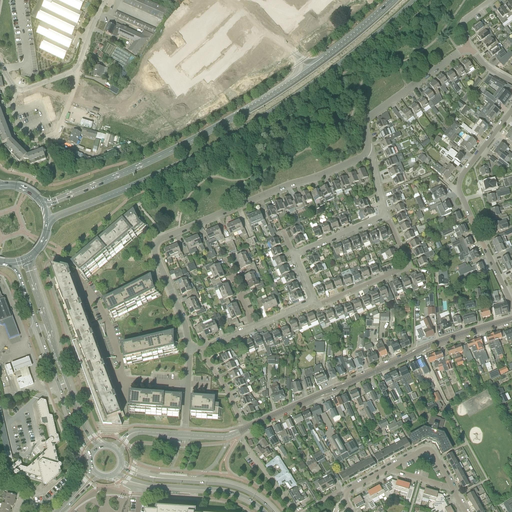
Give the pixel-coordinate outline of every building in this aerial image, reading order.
[(39,0),(31,17),(36,20),(51,27),(45,38),(40,50),(63,61),(75,37),(72,36),(83,13),(80,12),(85,0),(39,0)] [(169,10),(146,0),(124,0),(123,3),(161,20),(162,19),(164,20),(169,10)] [(269,0),(267,0),(261,6),(277,24),(279,23),(288,34),(296,27),(295,25),(303,18),(292,7),(289,9),(280,0),(272,0),(271,1),(269,0)] [(314,0),(309,5),(317,14),(331,0),(314,0)] [(502,7),(509,17),(511,15),(511,4),(510,1),(509,2),(509,0),(504,4),(505,5),(508,10),(505,11),(502,7)] [(195,19),(180,32),(186,38),(185,40),(190,45),(204,33),(205,35),(231,13),(226,7),(223,10),(217,3),(196,21),(195,19)] [(502,7),(501,7),(499,8),(499,9),(497,11),(500,15),(497,17),(497,16),(497,17),(503,25),(507,21),(506,20),(509,17),(502,7)] [(156,29),(120,13),(116,12),(114,17),(153,34),(156,29)] [(479,23),(482,21),(472,28),(472,29),(471,29),(473,31),(475,34),(480,31),(481,33),(477,36),(488,28),(489,27),(487,25),(486,25),(485,24),(481,26),(479,23)] [(141,35),(121,26),(116,24),(115,27),(108,24),(104,32),(111,35),(113,31),(118,34),(118,35),(134,42),(127,50),(135,56),(149,39),(153,35),(143,31),(141,35)] [(487,34),(485,31),(488,28),(477,36),(478,37),(476,38),(480,42),(481,41),(481,42),(485,38),(487,41),(483,44),(493,37),(490,32),(487,34)] [(491,39),(493,37),(483,44),(483,45),(484,47),(485,47),(487,49),(491,46),(493,49),(488,52),(489,52),(499,44),(495,40),(493,42),(491,39)] [(489,52),(488,53),(491,58),(492,57),(495,56),(496,58),(498,62),(500,60),(501,60),(501,61),(506,55),(501,48),(502,47),(500,44),(499,44),(489,52)] [(118,47),(111,58),(112,59),(114,60),(119,63),(117,66),(123,69),(117,78),(122,81),(126,74),(127,75),(137,59),(118,47)] [(235,47),(202,76),(207,82),(211,78),(213,80),(242,55),(235,47)] [(162,50),(149,61),(160,73),(159,75),(177,96),(183,92),(184,93),(188,89),(184,85),(187,83),(173,66),(174,65),(162,50)] [(501,61),(498,63),(503,67),(511,57),(511,53),(509,51),(506,55),(501,61)] [(474,70),(473,68),(467,59),(461,63),(462,65),(460,67),(459,65),(466,75),(468,73),(469,74),(474,70)] [(96,66),(94,76),(98,78),(101,78),(102,74),(103,75),(104,68),(101,67),(102,64),(97,63),(96,66)] [(466,75),(459,65),(453,69),(456,73),(454,75),(451,71),(458,81),(461,79),(460,78),(465,74),(466,75)] [(442,74),(448,83),(456,94),(459,91),(455,86),(459,83),(458,81),(451,71),(446,75),(449,79),(446,80),(442,75),(442,74)] [(434,80),(440,89),(444,94),(447,92),(444,88),(445,88),(444,85),(448,83),(442,74),(436,78),(439,82),(437,84),(434,80)] [(488,76),(483,83),(488,87),(490,84),(490,83),(499,88),(501,90),(502,90),(504,85),(493,79),(493,78),(488,76)] [(475,88),(481,81),(478,78),(473,85),(475,88)] [(428,89),(434,97),(439,103),(442,101),(439,94),(440,93),(438,91),(440,89),(434,80),(428,84),(429,84),(431,88),(429,90),(428,89)] [(113,85),(109,91),(117,95),(120,89),(113,85)] [(423,97),(422,98),(428,106),(429,107),(432,105),(434,107),(439,104),(439,103),(434,97),(428,89),(423,93),(428,100),(426,101),(423,97)] [(502,91),(499,95),(501,97),(507,101),(508,102),(510,99),(509,98),(510,96),(511,97),(511,96),(505,92),(503,90),(502,91)] [(484,96),(487,98),(491,102),(494,99),(494,98),(492,97),(487,93),(484,96)] [(499,95),(495,100),(503,106),(504,106),(503,106),(505,104),(506,105),(508,102),(507,101),(501,97),(499,95)] [(423,110),(428,106),(422,98),(417,101),(420,105),(418,107),(415,103),(414,103),(421,112),(422,114),(423,114),(422,113),(424,111),(423,110)] [(484,108),(495,117),(499,112),(497,110),(498,108),(494,105),(494,104),(491,102),(487,98),(484,101),(487,103),(491,106),(487,110),(484,108)] [(407,109),(415,121),(415,120),(414,119),(416,117),(416,115),(421,112),(414,103),(409,107),(412,111),(410,113),(407,109)] [(465,106),(459,114),(463,117),(467,111),(469,112),(470,110),(465,106)] [(480,113),(478,116),(482,119),(485,116),(492,122),(492,121),(495,117),(484,108),(481,112),(484,114),(483,115),(480,113)] [(410,124),(415,121),(407,109),(401,113),(404,117),(402,118),(403,120),(407,125),(409,128),(410,127),(411,126),(410,124)] [(390,120),(390,119),(387,113),(378,119),(379,123),(376,124),(379,130),(383,128),(392,125),(392,124),(388,126),(387,123),(390,120)] [(476,114),(474,113),(472,115),(475,117),(481,122),(482,119),(478,116),(476,114)] [(8,121),(5,122),(4,120),(0,121),(0,132),(8,130),(7,127),(10,126),(8,121)] [(487,127),(480,122),(478,120),(475,126),(483,132),(484,133),(487,130),(486,129),(487,127)] [(449,128),(448,129),(454,134),(458,129),(460,126),(454,121),(453,123),(449,128)] [(463,124),(461,127),(462,128),(466,131),(471,135),(476,139),(478,135),(480,137),(480,136),(483,132),(475,126),(472,131),(463,124)] [(380,133),(382,139),(393,134),(395,134),(392,128),(393,127),(392,125),(383,128),(384,131),(380,133)] [(96,139),(97,133),(83,129),(81,134),(73,130),(69,142),(77,145),(81,135),(85,136),(85,137),(95,139),(96,139)] [(446,131),(443,135),(450,140),(454,134),(448,129),(446,131)] [(12,131),(9,133),(8,130),(0,132),(0,138),(2,144),(7,142),(12,140),(11,137),(14,136),(12,131)] [(388,140),(384,142),(380,143),(383,149),(392,145),(390,142),(394,140),(401,137),(399,132),(395,134),(393,134),(382,139),(387,137),(388,140)] [(474,141),(476,139),(471,135),(469,137),(468,136),(464,141),(463,141),(472,148),(472,147),(472,148),(473,147),(475,146),(475,145),(474,144),(475,143),(476,142),(474,141)] [(17,146),(20,143),(16,140),(14,142),(12,140),(7,142),(8,144),(4,147),(12,155),(19,148),(17,146)] [(472,149),(472,148),(463,141),(460,146),(460,145),(460,146),(468,152),(470,150),(471,150),(472,149)] [(504,145),(504,146),(501,144),(498,149),(497,148),(497,149),(506,155),(508,153),(506,151),(507,148),(505,146),(504,145)] [(395,148),(394,145),(387,148),(388,150),(384,152),(386,158),(389,157),(397,154),(398,153),(396,148),(395,148)] [(25,153),(27,151),(24,147),(21,150),(19,148),(12,155),(20,163),(23,159),(26,160),(27,155),(25,153)] [(42,150),(39,151),(38,148),(33,149),(35,152),(32,153),(36,163),(46,159),(44,155),(46,152),(42,150)] [(443,150),(440,153),(443,156),(450,162),(451,162),(454,159),(459,163),(464,157),(458,153),(457,154),(451,149),(448,154),(443,150)] [(506,156),(506,155),(497,149),(496,151),(495,150),(493,153),(494,153),(494,154),(496,156),(499,158),(499,159),(497,158),(498,159),(496,161),(498,162),(503,166),(506,169),(509,165),(505,162),(509,158),(506,156)] [(30,165),(36,163),(32,153),(27,155),(26,160),(29,160),(30,165)] [(430,161),(431,159),(423,153),(417,160),(422,164),(427,159),(430,161)] [(390,160),(384,162),(387,169),(398,164),(400,163),(398,157),(399,157),(397,154),(389,157),(390,160)] [(398,164),(387,169),(391,167),(393,169),(388,171),(391,178),(395,176),(402,173),(400,173),(398,168),(399,167),(398,164)] [(480,170),(479,171),(480,173),(481,173),(482,177),(485,176),(489,176),(488,169),(490,169),(490,168),(489,164),(483,165),(484,168),(480,169),(480,170)] [(450,175),(455,169),(449,165),(447,167),(444,165),(442,168),(439,166),(439,167),(450,175)] [(450,175),(439,167),(436,171),(437,173),(441,175),(440,176),(446,180),(448,178),(449,179),(450,178),(451,177),(451,176),(450,175)] [(362,180),(368,177),(364,169),(358,171),(358,172),(360,176),(357,177),(355,173),(360,185),(363,184),(362,180)] [(360,185),(355,173),(349,175),(349,176),(349,175),(351,180),(348,181),(346,176),(351,187),(355,185),(355,183),(358,182),(360,185)] [(403,176),(402,173),(395,176),(396,178),(392,180),(394,186),(404,182),(401,177),(403,176)] [(350,187),(351,187),(346,176),(340,179),(342,183),(339,185),(338,181),(337,181),(343,193),(342,191),(344,190),(345,192),(351,189),(350,187)] [(511,176),(502,180),(505,188),(511,186),(511,176)] [(336,195),(343,193),(337,181),(331,184),(332,184),(333,188),(331,189),(330,188),(330,189),(333,195),(336,194),(336,195)] [(495,185),(494,181),(483,183),(483,184),(484,184),(485,190),(485,191),(492,189),(491,186),(495,185)] [(326,186),(320,189),(322,193),(325,201),(325,202),(334,198),(333,195),(330,189),(331,189),(328,191),(326,186)] [(401,191),(400,188),(392,191),(395,197),(390,199),(393,205),(397,203),(401,201),(400,197),(401,197),(400,192),(401,191)] [(487,202),(487,203),(487,204),(488,204),(489,204),(491,204),(494,203),(496,203),(500,202),(499,198),(510,195),(508,188),(507,188),(500,190),(496,191),(495,191),(495,192),(496,194),(494,195),(487,197),(488,201),(487,201),(487,202)] [(317,190),(311,193),(315,201),(318,200),(319,202),(322,200),(323,202),(325,201),(322,193),(319,194),(317,190)] [(432,195),(435,201),(446,197),(442,190),(432,195)] [(312,199),(310,196),(308,191),(302,194),(304,198),(301,199),(299,195),(304,208),(304,207),(307,206),(306,202),(312,199)] [(296,211),(304,208),(299,195),(293,197),(293,198),(295,202),(292,203),(289,197),(294,208),(295,210),(296,211)] [(281,201),(280,201),(285,211),(288,210),(289,211),(294,208),(289,197),(283,200),(285,204),(283,205),(281,201)] [(414,200),(419,212),(420,212),(425,210),(419,197),(414,200)] [(356,201),(353,202),(355,206),(358,206),(360,210),(364,208),(369,206),(366,200),(362,202),(361,199),(356,201)] [(285,211),(280,201),(274,203),(274,204),(275,203),(276,208),(274,209),(273,206),(272,206),(276,215),(281,213),(281,211),(284,210),(285,211)] [(403,204),(404,204),(403,201),(401,201),(397,203),(398,206),(394,208),(397,214),(399,213),(405,210),(403,204)] [(450,206),(448,202),(444,204),(437,207),(437,208),(437,207),(439,211),(443,209),(444,212),(442,214),(443,216),(441,217),(443,217),(451,213),(450,210),(451,210),(451,209),(452,208),(451,206),(450,206)] [(271,217),(276,215),(272,206),(266,209),(267,209),(268,213),(266,215),(265,214),(269,222),(272,221),(271,217)] [(360,214),(358,214),(361,220),(364,218),(364,219),(373,215),(374,214),(372,209),(370,210),(370,209),(366,211),(364,208),(360,210),(359,211),(360,214)] [(498,212),(502,211),(501,208),(498,209),(497,208),(491,210),(493,218),(499,216),(500,216),(498,212)] [(405,214),(406,213),(405,210),(399,213),(400,216),(396,218),(398,224),(403,222),(409,219),(407,220),(405,214)] [(135,216),(134,214),(132,212),(128,216),(72,263),(74,266),(82,274),(80,276),(85,281),(86,280),(88,282),(89,281),(87,279),(148,227),(141,219),(142,217),(138,220),(134,217),(135,216)] [(262,216),(261,216),(259,212),(253,215),(257,224),(261,223),(264,227),(267,226),(262,216)] [(344,215),(338,218),(342,227),(348,224),(346,220),(349,219),(348,215),(347,214),(347,212),(343,214),(344,215)] [(455,224),(462,220),(459,213),(451,216),(452,217),(447,218),(449,222),(453,220),(455,224)] [(253,215),(247,217),(249,221),(248,222),(252,232),(255,231),(254,229),(258,227),(257,224),(253,215)] [(342,227),(337,216),(334,218),(335,219),(329,222),(329,220),(328,220),(331,226),(333,231),(339,228),(337,224),(340,222),(342,227)] [(509,221),(508,217),(501,219),(502,222),(494,224),(496,232),(508,229),(506,221),(509,221)] [(409,225),(411,224),(409,219),(403,222),(404,224),(400,226),(402,232),(407,231),(414,227),(411,229),(409,225)] [(328,227),(331,226),(328,220),(325,221),(326,223),(320,225),(324,234),(330,232),(328,227)] [(242,224),(241,225),(239,221),(233,223),(237,233),(238,236),(242,234),(244,236),(246,235),(242,224)] [(233,235),(237,233),(233,223),(227,226),(229,230),(227,231),(232,241),(235,240),(233,235)] [(299,227),(300,226),(299,223),(298,223),(293,225),(295,228),(290,230),(293,236),(303,232),(302,232),(299,227)] [(320,225),(320,224),(317,225),(316,224),(310,226),(312,229),(311,229),(315,238),(321,236),(319,231),(322,230),(324,234),(320,225)] [(461,236),(467,233),(464,226),(454,231),(457,238),(459,237),(460,240),(461,239),(460,236),(461,236)] [(221,231),(219,231),(218,227),(211,230),(216,240),(219,238),(222,242),(225,241),(221,231)] [(389,231),(386,232),(384,227),(378,230),(380,234),(377,236),(375,231),(379,241),(382,240),(382,239),(388,236),(388,237),(391,235),(389,231)] [(412,239),(418,236),(414,227),(407,231),(408,233),(404,235),(406,241),(412,239)] [(208,242),(205,244),(209,252),(212,251),(211,247),(213,246),(213,244),(217,242),(216,240),(211,230),(206,232),(207,237),(206,237),(208,242)] [(379,242),(379,241),(375,231),(369,234),(371,238),(368,239),(369,242),(370,245),(374,244),(373,242),(379,240),(379,242)] [(303,236),(304,235),(303,232),(293,236),(297,234),(298,237),(294,239),(297,245),(305,241),(303,236)] [(369,242),(368,239),(366,233),(359,236),(361,240),(359,241),(357,237),(356,237),(361,247),(364,246),(363,244),(369,242)] [(200,240),(199,240),(197,236),(191,239),(195,248),(199,247),(201,251),(205,250),(200,240)] [(421,239),(420,239),(418,236),(412,239),(414,241),(409,243),(412,249),(416,248),(425,244),(421,246),(419,242),(422,241),(421,239)] [(507,242),(505,237),(504,236),(493,241),(494,244),(494,245),(494,246),(494,247),(495,247),(496,247),(505,243),(507,242)] [(275,240),(273,237),(266,240),(267,243),(269,242),(271,248),(268,249),(268,250),(280,244),(278,238),(275,240)] [(348,241),(352,251),(355,250),(355,249),(361,246),(356,237),(351,239),(352,244),(350,245),(348,241)] [(467,248),(469,248),(473,245),(470,238),(464,241),(463,238),(461,239),(451,244),(453,248),(461,245),(463,250),(467,248)] [(191,239),(185,241),(187,245),(186,246),(188,251),(190,255),(197,252),(195,248),(191,239)] [(352,251),(348,241),(342,243),(344,248),(341,249),(339,244),(339,245),(343,254),(343,255),(346,254),(346,252),(351,250),(352,251)] [(508,246),(507,246),(505,243),(496,247),(496,248),(495,249),(496,250),(497,250),(499,254),(498,254),(499,254),(510,249),(508,246)] [(274,247),(280,244),(268,250),(269,253),(268,253),(270,259),(272,258),(282,254),(279,248),(275,250),(274,247)] [(420,256),(429,253),(425,244),(416,248),(417,250),(413,252),(416,258),(420,256)] [(180,248),(178,249),(177,245),(170,248),(174,257),(178,255),(181,260),(184,259),(180,248)] [(339,255),(343,254),(339,245),(333,247),(335,252),(332,253),(335,260),(340,258),(339,255)] [(171,259),(174,257),(170,248),(165,250),(166,254),(165,255),(169,265),(172,264),(171,259)] [(246,255),(250,253),(247,248),(239,251),(241,255),(236,257),(239,263),(248,259),(246,255)] [(394,249),(389,251),(388,248),(380,252),(381,255),(385,254),(387,259),(396,256),(394,249)] [(433,257),(434,254),(433,251),(429,253),(420,256),(421,259),(417,261),(419,267),(428,263),(426,259),(433,257)] [(460,255),(458,256),(459,258),(461,257),(462,260),(468,258),(470,262),(474,260),(479,258),(479,257),(479,256),(479,255),(478,255),(478,254),(477,254),(476,251),(471,253),(469,254),(468,251),(465,253),(460,255)] [(320,258),(320,257),(318,252),(312,255),(313,258),(308,260),(311,266),(322,262),(321,261),(319,262),(318,259),(320,258)] [(278,256),(282,254),(272,258),(273,262),(274,261),(277,267),(275,267),(286,263),(283,257),(279,259),(278,256)] [(511,258),(511,254),(501,259),(502,262),(502,263),(503,265),(503,266),(504,265),(504,266),(510,263),(511,261),(511,260),(511,259),(511,258)] [(248,259),(239,263),(241,269),(246,267),(248,271),(256,268),(253,262),(250,263),(248,259)] [(380,267),(378,262),(377,261),(374,262),(374,261),(368,264),(371,271),(373,275),(379,273),(377,268),(380,267)] [(321,266),(323,265),(322,262),(311,266),(316,264),(317,267),(312,269),(315,275),(323,271),(321,266)] [(219,265),(214,267),(213,263),(204,266),(206,272),(210,271),(211,275),(221,271),(219,265)] [(286,263),(275,267),(277,271),(279,270),(281,275),(290,272),(287,266),(283,268),(281,265),(286,263)] [(368,272),(371,271),(368,264),(368,265),(365,266),(366,268),(360,270),(359,266),(358,266),(362,275),(364,279),(370,277),(368,272)] [(477,274),(484,271),(481,264),(471,268),(470,266),(460,270),(462,274),(471,271),(472,272),(476,270),(477,274)] [(64,268),(51,265),(50,265),(57,285),(55,285),(76,341),(72,342),(103,425),(112,425),(122,426),(119,419),(124,417),(97,345),(95,346),(94,341),(96,340),(92,330),(90,330),(85,317),(86,316),(82,308),(76,289),(69,272),(68,268),(64,268)] [(359,276),(362,275),(358,266),(352,269),(354,273),(351,274),(353,279),(355,283),(361,280),(359,276)] [(249,275),(245,277),(247,283),(257,279),(255,275),(258,273),(256,268),(248,271),(249,275)] [(172,280),(180,277),(182,276),(179,269),(173,272),(174,274),(170,276),(172,280)] [(219,279),(224,277),(221,271),(211,275),(213,280),(210,281),(213,286),(221,283),(219,279)] [(447,271),(438,271),(438,286),(443,285),(446,285),(446,280),(447,280),(447,271)] [(287,273),(290,272),(281,275),(278,276),(278,277),(281,276),(282,278),(280,279),(283,285),(285,284),(295,280),(293,274),(288,276),(287,273)] [(351,274),(350,272),(345,275),(346,276),(343,278),(341,274),(342,278),(343,280),(346,287),(352,284),(350,280),(353,279),(351,274)] [(187,280),(190,279),(188,273),(182,276),(180,277),(182,281),(177,283),(180,289),(189,285),(187,280)] [(416,274),(415,273),(410,275),(411,276),(410,276),(412,281),(409,282),(408,278),(407,278),(411,287),(412,287),(413,291),(419,289),(417,285),(425,282),(422,274),(417,276),(416,274)] [(343,280),(342,278),(341,274),(338,276),(339,277),(333,280),(332,278),(335,284),(336,289),(343,286),(341,282),(343,280)] [(407,278),(407,277),(406,277),(402,278),(402,279),(402,280),(401,280),(402,282),(399,283),(398,281),(403,292),(406,291),(405,290),(411,287),(407,278)] [(475,278),(472,280),(473,281),(476,299),(481,298),(480,289),(477,289),(476,282),(480,281),(479,277),(475,278)] [(152,282),(151,280),(150,278),(103,301),(105,304),(110,314),(108,315),(111,321),(113,320),(114,322),(115,322),(114,320),(161,296),(156,286),(158,285),(157,285),(153,287),(150,283),(152,282)] [(332,285),(335,284),(332,278),(329,279),(329,281),(324,284),(328,293),(334,290),(332,285)] [(262,282),(259,283),(257,279),(247,283),(250,289),(254,287),(256,291),(264,287),(262,282)] [(291,282),(295,280),(285,284),(286,287),(288,287),(290,293),(289,293),(299,289),(297,283),(292,285),(291,282)] [(398,281),(397,280),(396,280),(393,281),(392,282),(393,283),(392,283),(394,288),(391,289),(395,298),(398,297),(396,292),(402,290),(403,293),(403,292),(398,281)] [(328,293),(324,284),(323,282),(320,283),(319,282),(313,285),(312,286),(313,288),(315,288),(319,296),(325,294),(323,289),(326,288),(328,293)] [(227,285),(223,287),(221,283),(213,286),(211,287),(211,289),(214,289),(215,292),(217,296),(220,294),(230,290),(227,285)] [(194,288),(191,289),(189,285),(180,289),(182,295),(187,293),(188,297),(199,292),(199,291),(196,292),(194,288)] [(389,290),(386,291),(384,286),(379,289),(383,299),(388,297),(389,298),(392,296),(389,290)] [(295,291),(299,289),(289,293),(290,296),(289,297),(291,303),(292,304),(293,304),(294,304),(295,304),(298,303),(297,300),(303,298),(300,292),(296,294),(295,291)] [(382,299),(383,299),(379,289),(378,289),(380,294),(377,295),(375,290),(369,293),(375,305),(379,303),(380,305),(384,303),(382,299)] [(219,300),(219,301),(221,306),(229,302),(228,299),(232,297),(230,290),(220,294),(222,299),(219,300)] [(279,300),(277,295),(276,291),(274,292),(270,294),(271,297),(267,299),(271,308),(277,306),(275,301),(279,300)] [(197,294),(199,293),(199,292),(188,297),(190,300),(185,302),(188,309),(197,304),(195,300),(199,299),(197,294)] [(375,305),(369,293),(372,299),(369,300),(367,295),(361,298),(365,307),(371,305),(372,307),(375,305)] [(10,313),(9,313),(3,297),(1,297),(0,297),(0,326),(1,327),(4,326),(9,339),(19,336),(10,313)] [(260,298),(256,300),(259,308),(263,307),(265,311),(271,308),(267,299),(263,301),(261,298),(260,298)] [(363,310),(366,309),(365,307),(361,298),(363,303),(360,304),(358,299),(352,302),(356,311),(362,309),(363,310)] [(466,310),(477,308),(475,301),(464,303),(466,310)] [(236,304),(231,306),(229,302),(221,306),(223,311),(227,310),(229,314),(238,310),(236,304)] [(356,311),(352,302),(354,307),(351,308),(349,303),(343,306),(347,315),(353,313),(354,314),(357,313),(356,311)] [(504,305),(498,306),(500,316),(509,313),(506,304),(507,304),(506,304),(505,302),(504,302),(504,305)] [(203,307),(199,309),(197,304),(188,309),(191,314),(195,312),(197,316),(205,313),(203,307)] [(345,310),(342,311),(340,305),(334,308),(338,317),(344,315),(345,318),(348,317),(347,315),(343,306),(345,310)] [(430,307),(427,307),(428,316),(435,316),(435,314),(435,308),(434,308),(434,307),(430,307)] [(338,318),(338,317),(334,308),(336,313),(333,314),(331,309),(325,312),(329,321),(335,319),(336,320),(339,319),(338,318)] [(490,316),(489,311),(488,309),(483,310),(481,310),(481,311),(480,311),(482,318),(490,316)] [(236,318),(241,316),(238,310),(229,314),(231,319),(227,320),(230,326),(235,323),(238,329),(243,326),(242,323),(239,324),(236,318)] [(303,316),(308,327),(311,326),(310,324),(316,321),(314,317),(312,312),(306,315),(308,319),(305,321),(303,316)] [(329,321),(325,312),(327,317),(324,318),(322,313),(321,312),(320,312),(317,314),(316,315),(317,315),(316,316),(320,325),(324,323),(325,325),(330,323),(329,321)] [(476,322),(475,317),(473,312),(461,315),(464,325),(476,322)] [(454,314),(454,313),(453,313),(451,313),(450,314),(454,326),(461,324),(457,313),(454,314)] [(212,323),(208,325),(212,334),(218,331),(216,327),(220,325),(219,323),(218,321),(218,320),(217,319),(216,317),(216,315),(215,314),(213,315),(214,318),(211,319),(212,323)] [(365,327),(378,328),(379,314),(373,317),(369,318),(367,319),(366,319),(365,327)] [(389,323),(390,314),(386,314),(385,315),(381,314),(380,322),(389,323)] [(451,323),(450,318),(449,315),(444,317),(444,318),(442,319),(441,319),(441,320),(441,321),(440,322),(441,322),(441,323),(441,324),(444,331),(450,328),(449,324),(451,323)] [(294,320),(299,331),(302,330),(302,328),(307,325),(308,327),(303,316),(297,319),(299,323),(296,324),(294,320)] [(415,331),(415,336),(417,336),(417,340),(420,340),(420,339),(426,336),(426,338),(434,335),(431,328),(432,328),(428,319),(423,321),(426,327),(415,331)] [(299,331),(294,320),(288,322),(291,329),(289,331),(287,326),(286,326),(291,337),(294,336),(293,332),(298,329),(299,331)] [(197,327),(194,328),(197,335),(204,332),(206,336),(212,334),(208,325),(204,327),(202,323),(196,325),(197,327)] [(278,330),(285,347),(288,345),(288,343),(290,343),(288,340),(292,339),(291,337),(286,326),(281,329),(283,333),(280,334),(278,330)] [(285,347),(278,330),(272,332),(274,337),(271,338),(269,334),(274,347),(279,345),(278,341),(282,339),(285,347)] [(402,349),(410,345),(404,332),(399,334),(402,341),(399,342),(402,349)] [(502,339),(501,337),(500,332),(493,334),(498,348),(499,347),(502,355),(502,354),(504,354),(500,343),(499,343),(498,340),(502,339)] [(173,338),(173,336),(172,333),(122,345),(125,359),(123,360),(124,367),(127,366),(127,368),(128,368),(127,366),(179,354),(177,343),(178,343),(178,342),(173,343),(172,338),(173,338)] [(259,335),(268,357),(271,355),(270,351),(269,348),(269,345),(273,343),(274,346),(274,347),(269,334),(268,334),(268,333),(263,335),(262,335),(264,339),(261,340),(259,335)] [(250,339),(254,348),(255,350),(258,349),(257,347),(263,345),(268,357),(259,335),(258,334),(253,336),(253,338),(255,342),(252,344),(250,339)] [(498,348),(493,334),(486,337),(488,343),(489,343),(490,347),(493,346),(494,349),(498,357),(502,355),(499,347),(498,348)] [(254,348),(250,339),(244,342),(246,346),(243,348),(246,354),(249,353),(248,351),(254,348)] [(480,339),(473,341),(478,355),(481,353),(484,362),(484,361),(488,360),(485,352),(484,352),(482,345),(480,339)] [(392,342),(389,343),(388,341),(385,342),(387,348),(390,347),(393,353),(400,350),(397,343),(393,344),(392,342)] [(473,341),(466,344),(467,345),(468,348),(468,350),(471,349),(474,356),(476,360),(479,359),(481,366),(483,365),(485,364),(484,361),(484,362),(481,353),(478,355),(473,341)] [(315,342),(314,351),(323,352),(323,343),(315,342)] [(370,350),(373,348),(371,344),(364,347),(366,351),(368,355),(366,356),(370,363),(378,360),(375,353),(372,354),(370,350)] [(387,355),(385,350),(382,344),(375,347),(380,358),(387,355)] [(461,345),(454,348),(458,361),(462,360),(464,364),(461,356),(460,357),(459,353),(463,352),(462,350),(461,345)] [(454,363),(456,362),(457,366),(464,364),(462,360),(458,361),(454,348),(447,350),(449,356),(446,357),(447,362),(450,361),(451,363),(454,362),(454,363)] [(230,353),(232,352),(231,349),(224,351),(225,354),(221,356),(223,362),(233,358),(230,353)] [(355,365),(357,369),(358,370),(361,369),(360,368),(363,367),(361,363),(363,362),(362,360),(365,358),(364,354),(363,350),(354,354),(357,360),(353,361),(355,365)] [(441,352),(434,354),(439,368),(442,367),(443,370),(444,371),(447,370),(447,371),(453,369),(451,363),(450,361),(447,362),(445,363),(443,358),(443,357),(441,352)] [(470,353),(469,352),(463,354),(467,363),(472,361),(472,359),(470,353)] [(434,354),(427,357),(429,363),(433,362),(435,369),(438,368),(439,372),(443,370),(442,367),(439,368),(434,354)] [(28,356),(11,362),(15,372),(19,370),(22,378),(29,375),(27,367),(32,365),(28,356)] [(342,365),(345,364),(341,356),(335,359),(338,367),(336,368),(339,376),(345,374),(342,365)] [(234,361),(236,360),(234,357),(233,358),(223,362),(223,363),(228,361),(229,363),(225,365),(227,371),(238,366),(241,365),(237,367),(234,361)] [(275,366),(275,358),(267,357),(267,365),(275,366)] [(351,362),(348,363),(346,357),(343,358),(349,372),(354,370),(351,362)] [(425,374),(429,372),(423,360),(417,362),(421,370),(423,369),(425,374)] [(425,383),(418,367),(416,363),(410,366),(414,375),(415,375),(417,375),(418,377),(417,378),(421,385),(425,383)] [(336,378),(334,373),(331,364),(327,366),(329,372),(328,372),(331,380),(336,378)] [(11,375),(13,374),(9,365),(7,365),(4,366),(8,376),(11,375)] [(314,368),(313,378),(317,386),(327,381),(321,367),(321,366),(321,365),(314,367),(314,368)] [(238,366),(227,371),(232,369),(233,372),(228,374),(231,380),(243,375),(241,369),(240,370),(238,366)] [(405,368),(399,371),(402,377),(399,379),(400,381),(401,383),(403,388),(408,386),(406,382),(411,379),(410,377),(409,375),(407,372),(405,368)] [(505,368),(498,371),(500,376),(507,372),(505,368)] [(497,370),(488,374),(491,381),(500,376),(497,370)] [(306,380),(303,381),(304,385),(305,390),(312,388),(311,384),(310,380),(313,379),(312,375),(311,374),(311,372),(310,372),(305,373),(304,373),(306,380)] [(396,383),(400,381),(396,372),(389,375),(392,381),(395,380),(396,382),(392,384),(399,397),(402,395),(396,383)] [(441,379),(440,380),(437,372),(434,373),(438,383),(438,382),(439,384),(443,383),(441,379)] [(243,375),(231,380),(234,379),(235,382),(234,382),(236,388),(247,383),(246,381),(245,379),(249,377),(248,373),(243,375)] [(20,389),(33,384),(29,375),(22,378),(16,379),(20,389)] [(383,378),(386,384),(387,387),(388,389),(391,391),(395,389),(388,375),(388,376),(388,375),(387,375),(385,375),(385,376),(385,377),(383,378)] [(282,391),(280,392),(276,382),(273,384),(280,401),(285,399),(282,391)] [(298,383),(295,384),(295,382),(291,383),(291,391),(293,391),(294,394),(301,392),(298,383)] [(247,383),(236,388),(236,389),(241,387),(242,389),(237,391),(240,397),(249,393),(248,390),(247,388),(249,387),(247,383)] [(273,386),(270,388),(273,395),(271,396),(272,399),(274,403),(280,401),(273,384),(272,384),(273,386)] [(387,391),(385,388),(383,384),(378,386),(382,393),(385,400),(388,398),(385,392),(387,391)] [(372,392),(371,389),(368,385),(362,388),(366,396),(370,394),(374,402),(378,400),(374,391),(372,392)] [(502,388),(500,389),(499,388),(495,390),(498,396),(504,393),(502,388)] [(363,406),(359,395),(357,390),(349,394),(352,401),(356,399),(360,407),(363,406)] [(178,396),(130,392),(130,393),(129,407),(127,407),(126,414),(129,414),(129,416),(129,417),(129,414),(178,417),(178,420),(179,420),(180,401),(182,401),(182,399),(182,396),(178,396)] [(393,392),(389,394),(394,402),(397,400),(393,392)] [(244,399),(240,401),(242,407),(252,403),(250,400),(252,399),(251,396),(250,393),(249,393),(240,397),(243,396),(244,399)] [(411,401),(417,399),(415,393),(409,396),(411,401)] [(439,402),(441,401),(437,393),(432,395),(437,406),(438,409),(441,408),(442,407),(441,404),(440,404),(439,402)] [(350,403),(349,399),(347,395),(341,397),(343,402),(350,418),(354,417),(348,403),(350,403)] [(504,395),(498,398),(502,405),(508,402),(504,395)] [(214,398),(205,397),(192,397),(190,418),(221,420),(222,409),(223,409),(218,408),(219,404),(213,404),(214,401),(214,398)] [(343,406),(342,403),(339,398),(333,401),(336,408),(335,408),(341,419),(344,418),(340,407),(343,406)] [(46,404),(45,401),(40,400),(36,404),(37,408),(40,419),(39,420),(40,424),(46,426),(49,439),(45,444),(46,450),(26,469),(22,468),(20,461),(18,460),(7,470),(8,472),(13,474),(13,476),(15,476),(17,475),(41,483),(43,490),(53,480),(56,481),(55,478),(60,474),(59,469),(60,467),(60,465),(58,464),(54,447),(59,442),(57,436),(56,435),(52,417),(48,416),(46,404)] [(254,408),(259,407),(256,401),(255,401),(252,403),(242,407),(247,405),(248,408),(244,410),(246,416),(256,412),(254,408)] [(371,414),(375,412),(370,401),(366,403),(368,408),(371,414)] [(335,408),(333,409),(330,402),(324,405),(327,412),(329,411),(333,419),(339,416),(335,408)] [(429,409),(429,407),(426,409),(428,413),(437,409),(435,404),(433,405),(433,407),(429,409)] [(318,407),(311,411),(313,415),(317,425),(322,423),(319,416),(322,415),(321,412),(318,407)] [(374,419),(371,414),(368,408),(364,410),(369,421),(374,419)] [(12,459),(1,414),(1,411),(0,412),(0,434),(4,453),(4,457),(12,459)] [(311,418),(311,416),(309,412),(302,415),(304,419),(322,454),(328,452),(327,449),(326,450),(321,441),(320,442),(316,434),(316,435),(315,432),(314,432),(313,430),(311,426),(312,426),(310,422),(308,419),(311,418)] [(390,433),(399,428),(396,423),(391,414),(389,415),(393,423),(388,425),(386,420),(377,424),(380,430),(383,436),(386,434),(384,430),(386,429),(385,427),(387,426),(390,433)] [(303,421),(303,420),(301,415),(294,418),(302,437),(306,435),(300,423),(303,421)] [(435,417),(434,418),(430,417),(428,427),(432,428),(432,430),(424,428),(408,436),(414,447),(419,444),(418,442),(425,438),(430,440),(431,438),(432,439),(432,440),(437,442),(441,449),(440,450),(442,455),(452,450),(443,434),(436,432),(437,429),(441,431),(444,421),(440,419),(441,419),(435,417)] [(294,436),(297,434),(291,420),(285,422),(288,429),(285,431),(287,436),(288,436),(290,441),(293,440),(289,430),(291,429),(294,436)] [(274,427),(273,428),(276,435),(279,434),(281,439),(287,436),(285,431),(282,432),(279,425),(276,426),(274,427)] [(274,437),(273,433),(271,429),(265,432),(268,440),(270,439),(272,446),(276,444),(273,438),(274,437)] [(337,435),(331,439),(337,450),(333,452),(334,454),(331,455),(336,464),(337,464),(339,462),(341,461),(349,457),(343,445),(337,435)] [(264,439),(263,439),(261,437),(256,440),(257,443),(257,444),(258,443),(260,446),(254,450),(258,455),(257,455),(259,458),(264,455),(266,458),(272,453),(270,451),(267,447),(268,446),(264,439)] [(410,446),(408,442),(406,438),(400,441),(405,449),(410,446)] [(358,449),(353,440),(346,444),(351,453),(352,452),(353,455),(359,451),(358,449)] [(399,452),(405,449),(400,441),(395,444),(399,452)] [(394,455),(399,452),(395,444),(389,447),(394,455)] [(389,458),(394,455),(389,447),(384,450),(389,458)] [(383,461),(389,458),(384,450),(379,452),(383,461)] [(378,464),(383,461),(379,452),(373,455),(378,464)] [(454,459),(451,453),(445,457),(448,462),(454,459)] [(277,482),(289,474),(278,456),(265,466),(268,470),(276,465),(277,465),(281,472),(281,473),(278,475),(280,478),(279,478),(278,478),(276,479),(276,480),(277,482)] [(375,465),(373,461),(371,457),(365,460),(370,468),(375,465)] [(451,467),(457,464),(454,459),(448,462),(451,467)] [(317,466),(316,464),(313,460),(311,461),(310,460),(308,461),(309,462),(306,464),(311,471),(314,470),(314,471),(315,470),(317,473),(321,471),(318,465),(317,466)] [(365,471),(370,468),(365,460),(360,463),(365,471)] [(301,470),(306,467),(303,462),(298,465),(301,470)] [(359,474),(365,471),(360,463),(355,465),(359,474)] [(454,473),(460,469),(457,464),(451,467),(454,473)] [(354,477),(359,474),(355,465),(349,468),(354,477)] [(349,468),(344,471),(349,480),(354,477),(349,468)] [(457,478),(463,475),(460,469),(454,473),(457,478)] [(344,471),(339,474),(341,478),(343,483),(349,480),(344,471)] [(335,479),(333,475),(332,473),(327,475),(322,478),(324,480),(329,489),(335,486),(332,481),(335,479)] [(296,486),(295,484),(289,474),(277,482),(278,484),(281,483),(281,481),(282,481),(284,483),(286,482),(288,482),(291,488),(296,486)] [(468,478),(466,480),(463,475),(457,478),(460,483),(468,479),(468,478)] [(472,481),(470,482),(468,479),(460,483),(463,489),(466,487),(468,489),(474,485),(472,481)] [(324,480),(320,483),(318,480),(313,483),(316,490),(320,488),(322,492),(329,489),(324,480)] [(388,484),(385,485),(388,492),(392,490),(395,490),(400,492),(403,482),(400,481),(399,482),(397,481),(397,482),(391,480),(387,483),(388,484)] [(309,489),(311,488),(306,481),(301,483),(303,486),(306,485),(309,489)] [(407,484),(407,483),(403,482),(400,492),(407,494),(404,503),(410,504),(414,488),(409,487),(410,485),(407,484)] [(390,496),(385,485),(380,488),(379,486),(377,487),(373,489),(378,498),(384,494),(387,501),(388,500),(389,502),(393,500),(390,496)] [(298,492),(301,490),(299,487),(296,489),(289,493),(292,499),(300,495),(298,492)] [(478,493),(476,488),(469,492),(470,494),(467,496),(470,501),(478,497),(476,494),(478,493)] [(378,498),(373,489),(369,491),(370,491),(367,492),(369,494),(364,497),(369,507),(371,510),(375,508),(373,503),(379,500),(378,498)] [(428,489),(427,490),(425,489),(424,491),(419,490),(414,506),(418,507),(419,505),(420,506),(422,498),(429,500),(432,490),(428,489)] [(435,492),(432,490),(429,500),(435,502),(433,507),(434,509),(445,503),(444,500),(445,500),(443,496),(443,495),(437,494),(438,493),(435,492)] [(4,493),(2,499),(5,499),(15,503),(15,500),(14,500),(15,497),(9,495),(10,493),(6,492),(6,494),(4,493)] [(303,501),(307,499),(303,493),(300,495),(292,499),(296,505),(303,501)] [(366,509),(369,507),(364,497),(359,499),(358,498),(352,501),(355,507),(354,508),(356,511),(361,511),(360,509),(365,506),(366,509)] [(476,498),(478,497),(470,501),(473,506),(479,503),(476,498)] [(14,505),(15,503),(5,499),(3,505),(12,508),(13,504),(14,505)] [(450,507),(448,508),(445,503),(434,509),(431,511),(430,511),(440,511),(441,511),(453,511),(452,509),(451,509),(450,507)] [(475,511),(482,508),(479,503),(473,506),(475,511)]
